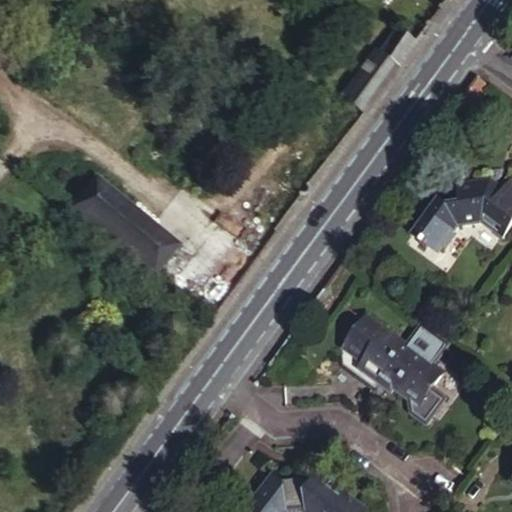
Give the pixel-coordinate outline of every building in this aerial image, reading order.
[(363,113),(415,45),(397,31),(381,53),(377,50),(341,96),(363,113)] [(490,85),(478,76),(464,97),(476,106),(490,85)] [(442,243),(447,237),(459,222),(464,216),(489,212),(510,228),(511,225),(511,175),(511,177),(499,169),(499,168),(494,169),(493,171),(463,175),(465,190),(453,192),(444,186),(416,224),(442,243)] [(154,279),(181,246),(96,178),(70,211),(154,279)] [(459,222),(447,237),(454,237),(460,229),(459,222)] [(391,364),(403,373),(400,378),(415,391),(417,404),(432,416),(450,392),(436,381),(450,363),(374,306),(347,342),(349,355),(379,379),(387,368),(391,364)] [(387,368),(400,378),(403,373),(391,364),(387,368)] [(361,511),(372,498),(321,460),(316,466),(297,466),(271,468),(249,498),(266,511),(281,511),(287,505),(311,504),(322,511),(361,511)]
